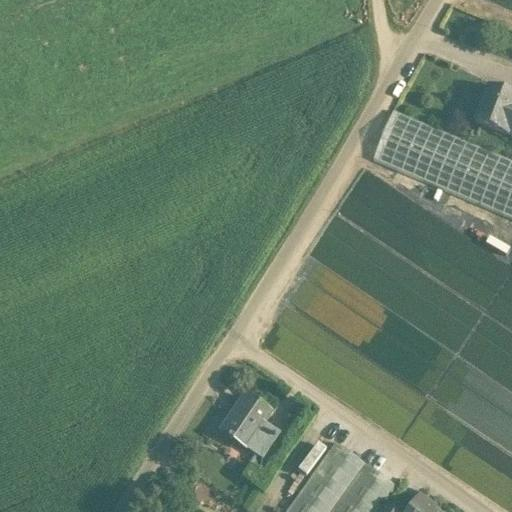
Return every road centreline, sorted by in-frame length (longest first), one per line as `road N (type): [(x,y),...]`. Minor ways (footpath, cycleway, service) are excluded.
road 1 (unclassified): [(234,337),(435,0)]
road 2 (unclassified): [(234,337),(478,511)]
road 3 (unclassified): [(119,511),(234,337)]
